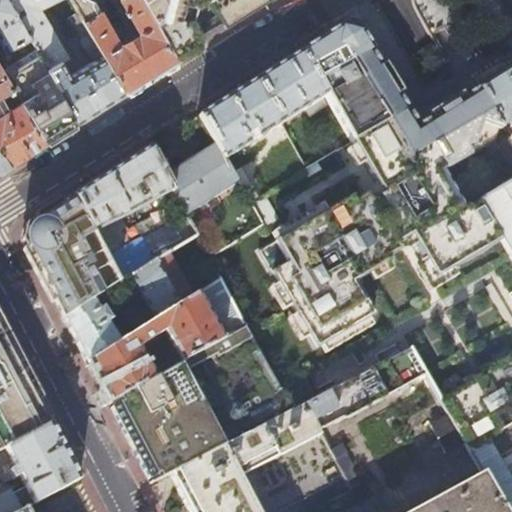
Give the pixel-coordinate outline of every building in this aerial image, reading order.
[(28,40),(5,0),(0,0),(0,42),(5,52),(28,40)] [(97,111),(124,94),(76,12),(66,17),(76,33),(80,34),(78,41),(81,48),(85,50),(92,63),(69,76),(62,63),(69,60),(40,10),(57,0),(5,0),(28,40),(34,49),(77,123),(97,111)] [(69,0),(76,12),(124,94),(145,80),(174,62),(138,0),(69,0)] [(204,0),(138,0),(174,62),(195,49),(203,44),(189,19),(184,17),(178,14),(183,1),(189,3),(195,6),(204,0)] [(207,0),(225,31),(273,0),(207,0)] [(184,17),(189,3),(183,1),(178,14),(184,17)] [(315,82),(369,51),(356,28),(342,26),(316,42),(298,54),(315,82)] [(58,135),(77,123),(34,49),(0,67),(0,69),(10,88),(18,100),(44,144),(58,135)] [(324,98),(350,143),(405,110),(394,91),(387,79),(377,63),(371,54),(369,51),(315,82),(324,98)] [(223,161),(324,98),(315,82),(298,54),(280,65),(216,106),(197,118),(213,145),(223,161)] [(511,65),(476,88),(500,129),(508,124),(509,124),(509,127),(511,132),(511,137),(507,141),(511,148),(511,65)] [(0,171),(44,144),(18,100),(2,110),(0,106),(0,93),(10,88),(0,69),(0,171)] [(511,181),(476,203),(477,205),(465,213),(442,174),(496,143),(500,129),(476,88),(415,127),(405,110),(350,143),(381,196),(368,203),(365,197),(352,204),(350,200),(258,254),(315,351),(372,317),(356,289),(358,281),(388,263),(386,260),(398,252),(395,247),(407,239),(432,282),(499,242),(511,264),(511,181)] [(231,176),(223,161),(213,145),(163,177),(171,193),(184,216),(236,183),(231,176)] [(171,193),(163,177),(148,149),(87,187),(72,197),(119,284),(130,278),(153,263),(140,240),(118,251),(105,228),(171,193)] [(236,183),(239,188),(246,184),(238,171),(231,176),(236,183)] [(239,188),(248,204),(255,200),(246,184),(239,188)] [(60,318),(62,321),(91,302),(119,284),(72,197),(29,224),(23,247),(53,305),(54,304),(63,317),(60,318)] [(154,322),(191,299),(166,255),(153,263),(130,278),(154,322)] [(243,326),(219,281),(191,299),(154,322),(115,347),(85,365),(97,387),(106,405),(243,326)] [(91,302),(62,321),(75,347),(85,365),(115,347),(103,325),(108,323),(103,313),(98,316),(91,302)] [(244,328),(243,326),(106,405),(128,446),(149,486),(170,475),(290,411),(244,328)] [(0,452),(5,450),(51,426),(0,329),(0,452)] [(424,376),(409,350),(303,405),(316,431),(339,419),(340,420),(424,376)] [(511,358),(439,402),(447,416),(464,444),(469,453),(488,442),(486,438),(511,423),(511,358)] [(316,431),(303,405),(290,411),(170,475),(189,511),(255,511),(237,478),(318,434),(316,431)] [(464,444),(447,416),(429,426),(445,454),(464,444)] [(0,511),(20,511),(25,510),(79,480),(66,455),(51,426),(5,450),(12,462),(15,469),(24,486),(11,494),(10,492),(0,497),(0,511)] [(511,511),(511,454),(500,462),(488,442),(469,453),(481,474),(503,511),(511,511)] [(15,469),(12,462),(1,468),(4,474),(15,469)] [(358,484),(349,468),(342,472),(351,488),(358,484)] [(503,511),(481,474),(412,511),(503,511)]
